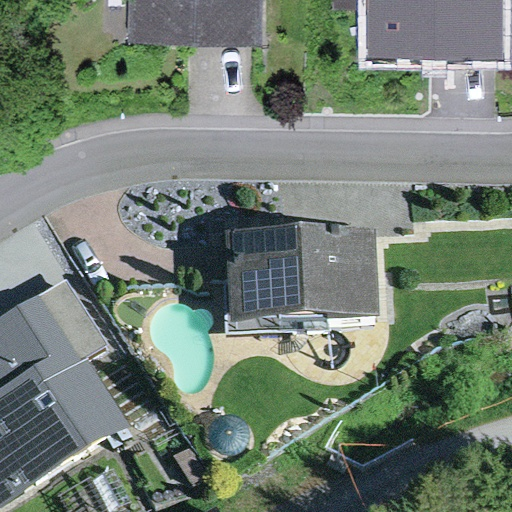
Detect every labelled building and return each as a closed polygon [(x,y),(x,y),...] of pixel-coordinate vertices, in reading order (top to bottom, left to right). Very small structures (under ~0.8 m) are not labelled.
[(263,0),(130,0),(129,40),(263,43),(263,0)] [(500,0),(336,0),(336,8),(373,8),(372,51),(500,52),(500,0)] [(378,242),(226,247),(229,338),(381,332),(378,242)] [(0,511),(17,511),(133,440),(45,302),(0,330),(0,368),(3,373),(0,374),(0,511)] [(245,426),(240,422),(233,420),(226,419),(219,422),(214,426),(210,432),(208,438),(209,445),(212,451),(216,456),(222,460),(229,461),(236,460),(242,457),(246,452),(250,446),(250,439),(249,432),(245,426)]
